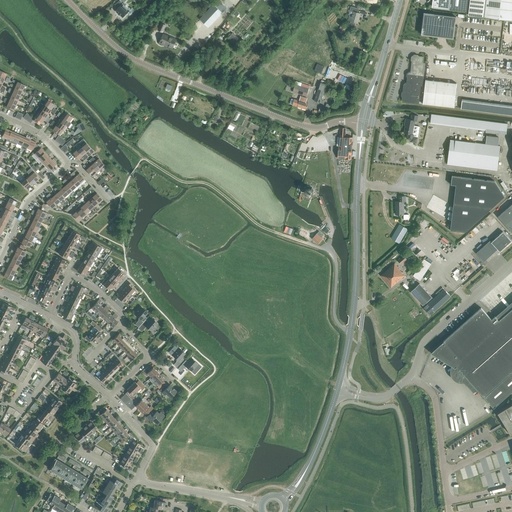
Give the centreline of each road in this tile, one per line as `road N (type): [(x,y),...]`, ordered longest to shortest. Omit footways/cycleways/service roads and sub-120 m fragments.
road 1 (tertiary): [(362,123),(302,125),(140,62),(67,0)]
road 2 (secondary): [(349,335),(362,123)]
road 3 (track): [(145,159),(108,132),(0,16)]
road 4 (track): [(321,247),(267,229),(208,184),(178,179),(145,159)]
road 5 (unclassified): [(407,378),(425,340),(511,261)]
road 6 (secondary): [(362,123),(400,0)]
